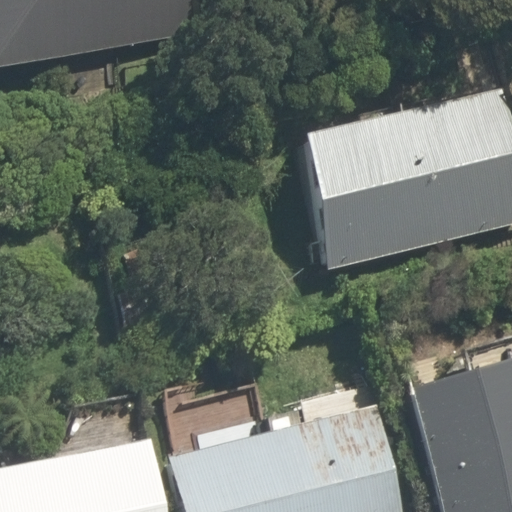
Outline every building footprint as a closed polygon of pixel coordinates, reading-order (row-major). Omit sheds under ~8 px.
[(171,0),(0,0),(0,76),(180,42),(171,0)] [(511,207),(481,92),(266,149),(302,285),(511,229),(511,207)] [(511,511),(511,397),(504,370),(387,403),(418,511),(511,511)] [(371,511),(350,417),(150,463),(161,511),(371,511)] [(132,511),(116,441),(0,468),(0,511),(132,511)]
